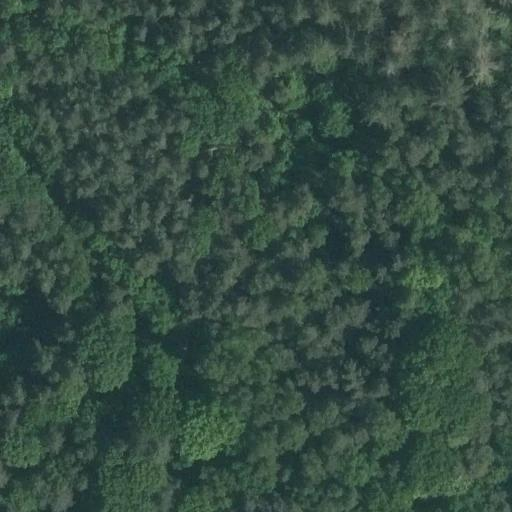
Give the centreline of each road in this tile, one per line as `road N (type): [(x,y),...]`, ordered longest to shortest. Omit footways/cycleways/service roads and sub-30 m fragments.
road 1 (track): [(278,481),(0,99)]
road 2 (track): [(511,457),(223,511)]
